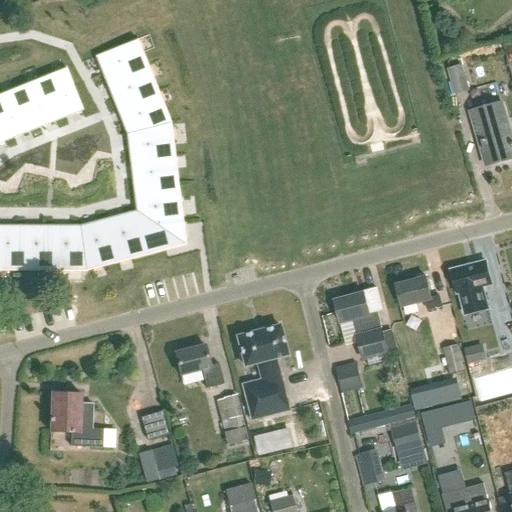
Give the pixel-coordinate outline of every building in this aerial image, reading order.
[(0,271),(85,272),(186,245),(171,123),(137,40),(95,57),(95,59),(98,58),(104,73),(101,74),(106,84),(108,83),(114,98),(112,99),(116,110),(118,109),(124,124),(122,125),(126,135),(126,136),(128,135),(130,151),(128,152),(129,163),(132,163),(134,179),(131,179),(134,200),(146,199),(147,210),(135,214),(134,211),(123,214),(123,217),(108,221),(107,219),(96,221),(96,224),(81,228),(80,226),(69,226),(69,228),(53,228),(53,226),(41,226),(41,228),(25,228),(25,226),(14,226),(14,228),(0,227),(0,271)] [(472,91),(465,64),(450,69),(457,95),(472,91)] [(0,94),(0,142),(3,141),(4,142),(5,142),(14,138),(13,136),(28,130),(29,132),(40,128),(39,126),(54,120),(55,122),(66,118),(65,115),(80,109),(81,112),(83,111),(66,68),(0,94)] [(486,167),(511,159),(511,139),(501,103),(470,112),(486,167)] [(475,301),(494,296),(485,262),(452,270),(458,293),(473,290),(475,301)] [(429,310),(442,306),(440,297),(432,299),(426,277),(396,285),(402,307),(424,301),(429,310)] [(378,313),(371,315),(365,293),(334,301),(340,323),(353,320),(363,360),(388,354),(387,353),(383,333),(378,313)] [(243,386),(252,420),(289,410),(275,358),(287,355),(279,326),(237,337),(239,345),(236,345),(240,360),(242,359),(244,366),(257,363),(262,381),(243,386)] [(383,333),(387,353),(396,351),(392,331),(383,333)] [(445,348),(451,376),(465,371),(459,344),(445,348)] [(219,365),(218,365),(210,367),(205,346),(174,354),(180,375),(201,370),(207,390),(224,385),(219,365)] [(481,404),(511,395),(511,368),(474,379),(481,404)] [(437,389),(440,404),(460,399),(457,384),(437,389)] [(70,433),(70,446),(102,448),(116,448),(116,431),(102,430),(90,429),(91,404),(80,404),(81,394),(51,393),(50,432),(70,433)] [(225,398),(230,419),(244,416),(239,394),(225,398)] [(354,434),(418,417),(414,404),(351,421),(354,434)] [(454,406),(422,414),(427,432),(458,424),(454,406)] [(147,438),(168,433),(162,411),(142,417),(147,438)] [(418,422),(393,429),(399,451),(424,444),(418,422)] [(247,427),(226,432),(229,445),(250,440),(247,427)] [(280,450),(276,434),(253,440),(257,455),(280,450)] [(460,446),(465,466),(492,460),(487,440),(460,446)] [(171,446),(137,455),(145,484),(175,476),(173,468),(177,467),(171,446)] [(379,459),(364,463),(367,478),(382,474),(379,459)] [(491,511),(489,501),(488,501),(484,484),(442,495),(446,511),(491,511)] [(229,511),(256,511),(254,500),(251,490),(235,494),(238,504),(228,506),(229,511)] [(392,495),(396,511),(417,511),(412,490),(392,495)] [(271,511),(295,511),(291,495),(268,500),(271,511)]
